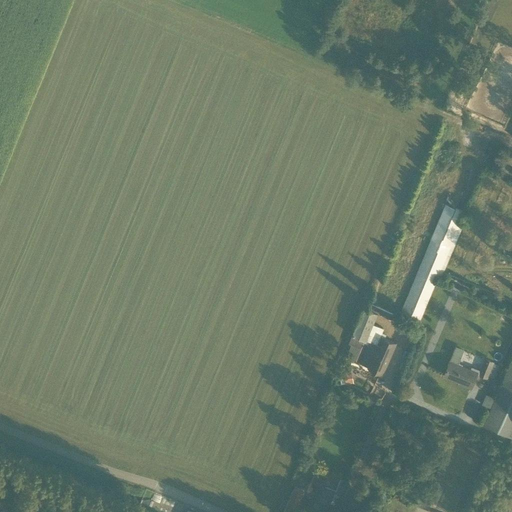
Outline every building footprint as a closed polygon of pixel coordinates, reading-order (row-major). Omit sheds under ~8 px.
[(397,318),(416,326),(437,275),(440,277),(462,225),(470,228),(472,223),(464,220),(468,211),(455,205),(454,207),(445,203),(397,318)] [(367,307),(390,317),(392,313),(369,302),(367,307)] [(366,365),(366,366),(382,373),(396,341),(384,336),(386,333),(381,331),(383,327),(372,322),(377,312),(363,306),(347,342),(350,344),(345,355),(355,360),(363,342),(366,343),(358,361),(366,365)] [(464,348),(454,344),(443,374),(459,380),(458,382),(471,388),(477,370),(462,364),(462,363),(459,362),(464,348)] [(510,437),(511,432),(511,355),(482,425),(510,437)] [(493,360),(484,356),(477,373),(486,377),(493,360)] [(345,381),(353,379),(350,366),(343,368),(345,381)] [(485,393),(481,403),(490,407),(494,397),(485,393)] [(320,414),(309,441),(313,442),(324,415),(320,414)] [(423,486),(415,505),(428,510),(453,450),(450,448),(454,438),(491,453),(487,464),(483,462),(462,511),(469,511),(496,448),(454,431),(430,489),(423,486)] [(314,502),(325,506),(327,502),(329,503),(335,491),(324,486),(326,481),(327,477),(316,473),(315,476),(313,476),(309,486),(315,488),(312,496),(316,498),(314,502)] [(346,483),(340,480),(335,493),(341,495),(346,483)] [(283,511),(295,511),(304,491),(294,487),(283,511)]
